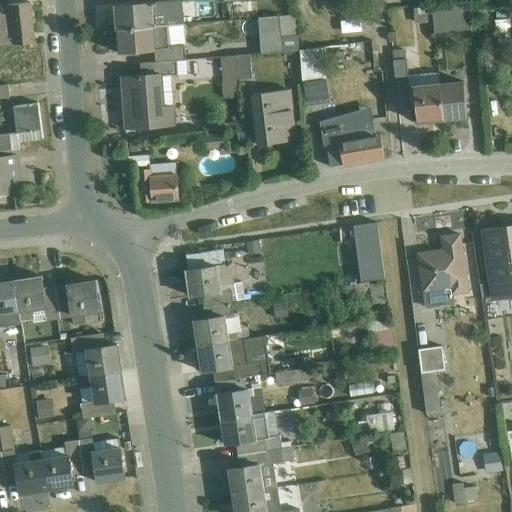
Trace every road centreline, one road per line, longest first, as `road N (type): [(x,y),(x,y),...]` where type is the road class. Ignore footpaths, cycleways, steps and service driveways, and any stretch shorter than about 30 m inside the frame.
road 1 (residential): [(130,242),(373,172),(511,167)]
road 2 (residential): [(130,242),(175,511)]
road 3 (residential): [(70,0),(91,227)]
